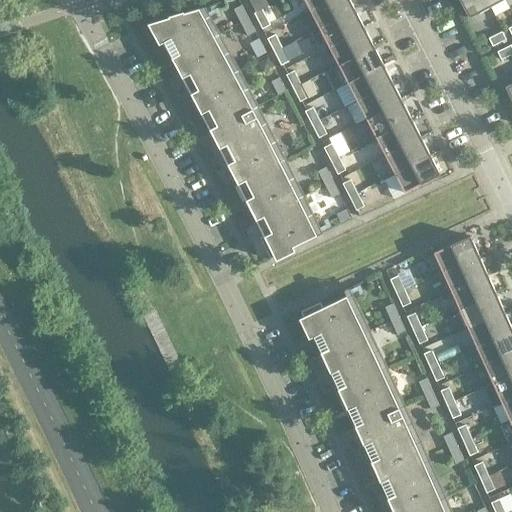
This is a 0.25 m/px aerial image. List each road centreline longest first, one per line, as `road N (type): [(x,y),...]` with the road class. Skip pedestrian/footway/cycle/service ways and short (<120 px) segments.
road 1 (residential): [(330,511),(225,287),(75,0)]
road 2 (residential): [(511,210),(405,0)]
